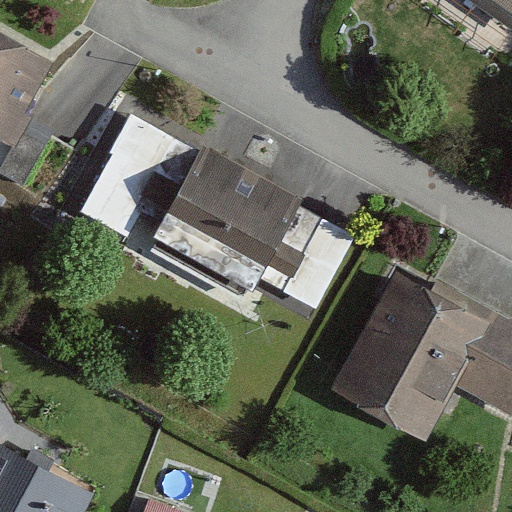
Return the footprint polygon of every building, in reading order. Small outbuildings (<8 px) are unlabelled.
[(511,0),(462,0),(511,33),(511,0)] [(62,64),(0,35),(0,134),(23,145),(62,64)] [(322,320),(362,245),(133,123),(79,223),(136,253),(143,240),(259,303),(266,290),(322,320)] [(437,299),(398,279),(337,397),(433,446),(460,394),(511,420),(511,326),(442,290),(437,299)] [(91,511),(103,488),(0,438),(0,511),(91,511)] [(165,511),(137,503),(134,511),(165,511)]
